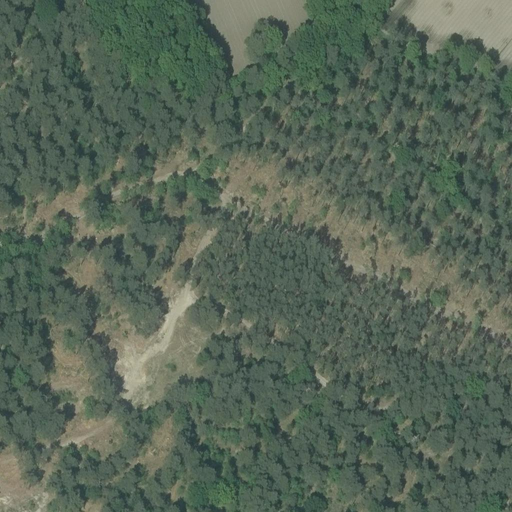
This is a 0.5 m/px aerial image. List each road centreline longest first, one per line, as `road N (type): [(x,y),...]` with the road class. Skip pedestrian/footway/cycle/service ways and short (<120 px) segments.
road 1 (track): [(511,397),(458,369),(389,402),(361,402),(185,293)]
road 2 (track): [(511,349),(224,201)]
road 3 (track): [(185,293),(167,335),(102,424),(0,460)]
